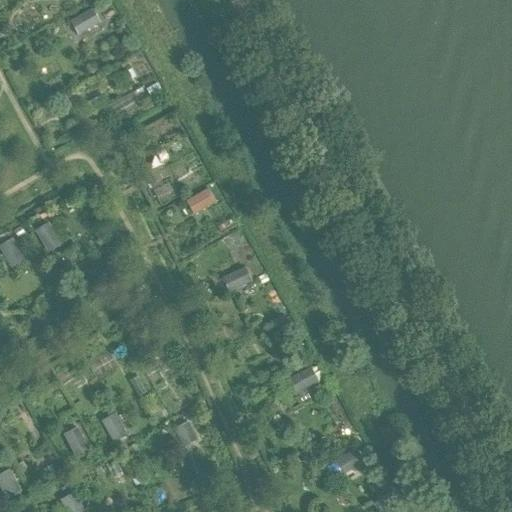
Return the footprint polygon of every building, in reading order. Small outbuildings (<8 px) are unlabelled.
[(71,22),(79,34),(99,22),(92,10),(71,22)] [(127,71),(113,79),(120,91),(134,83),(127,71)] [(187,202),(194,214),(215,202),(208,189),(187,202)] [(36,231),(48,252),(61,244),(48,224),(36,231)] [(0,247),(12,267),(24,260),(12,240),(0,247)] [(245,268),(223,278),(229,291),(251,281),(245,268)] [(290,380),(296,392),(317,381),(311,369),(290,380)] [(103,421),(114,442),(127,435),(115,414),(103,421)] [(188,423),(175,429),(184,447),(196,441),(188,423)] [(77,428),(65,435),(76,456),(88,449),(77,428)] [(356,450),(336,462),(343,474),(363,462),(356,450)] [(9,470),(0,475),(0,483),(8,498),(20,491),(9,470)] [(84,511),(74,493),(61,500),(68,511),(84,511)]
